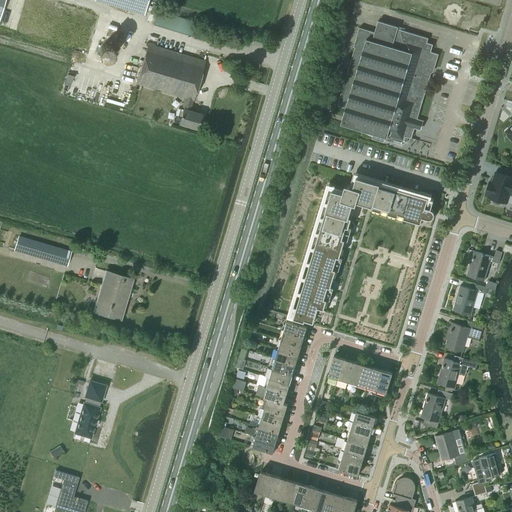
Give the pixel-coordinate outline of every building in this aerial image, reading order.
[(23,0),(7,0),(0,27),(0,38),(68,57),(79,16),(23,0)] [(96,0),(144,14),(148,0),(96,0)] [(192,35),(196,22),(158,11),(154,24),(192,35)] [(354,47),(337,105),(345,108),(340,124),(372,133),(370,138),(379,141),(381,141),(382,139),(400,144),(405,142),(407,137),(410,138),(417,115),(417,113),(428,77),(429,75),(430,70),(428,70),(430,64),(434,65),(436,59),(438,53),(431,51),(433,44),(427,42),(428,40),(428,37),(413,33),(398,28),(398,26),(377,20),(374,32),(358,28),(352,47),(354,47)] [(197,128),(201,114),(189,110),(192,99),(193,100),(205,61),(148,44),(136,83),(184,97),(181,108),(179,107),(177,117),(180,118),(178,123),(197,128)] [(511,176),(495,171),(491,185),(489,185),(489,184),(488,184),(485,194),(488,195),(488,196),(493,197),(492,200),(492,202),(494,203),(497,204),(499,204),(501,202),(502,200),(507,202),(509,193),(511,193),(511,176)] [(299,301),(294,317),(304,320),(305,318),(314,320),(318,306),(325,308),(327,299),(326,298),(328,292),(330,285),(332,286),(334,278),(336,270),(334,269),(336,262),(338,256),(340,256),(343,248),(345,240),(343,239),(344,232),(346,225),(350,226),(352,218),(347,217),(349,211),(351,212),(354,202),(346,200),(348,194),(352,192),(359,194),(357,200),(366,203),(367,200),(374,202),(372,208),(388,212),(404,217),(420,222),(424,208),(428,197),(412,193),(396,188),(379,183),(364,178),(357,176),(354,187),(346,185),(343,193),(333,189),(331,196),(326,211),(321,226),(317,241),(312,256),(308,271),(304,285),(299,301)] [(67,265),(71,250),(18,235),(14,249),(67,265)] [(485,280),(491,260),(499,263),(502,251),(496,249),(494,257),(492,256),(492,255),(474,250),(467,274),(485,280)] [(120,318),(132,278),(106,270),(94,310),(120,318)] [(486,293),(488,287),(476,283),(475,289),(460,285),(453,309),(471,315),(478,291),(486,293)] [(284,329),(305,335),(307,326),(287,319),(284,329)] [(463,351),(468,336),(479,340),(484,325),(469,320),(467,326),(452,321),(445,346),(463,351)] [(281,339),(302,345),(305,335),(284,329),(281,339)] [(278,349),(299,355),(302,345),(281,339),(278,349)] [(241,348),(237,367),(243,368),(248,349),(241,348)] [(276,358),(296,364),(299,355),(278,349),(276,358)] [(338,378),(344,358),(334,355),(328,374),(338,378)] [(455,387),(459,373),(465,375),(468,365),(476,367),(477,361),(460,356),(459,362),(444,357),(437,382),(455,387)] [(273,367),(293,374),(296,364),(276,358),(273,367)] [(344,358),(338,378),(348,381),(354,361),(344,358)] [(354,361),(348,381),(357,383),(363,364),(354,361)] [(363,364),(357,383),(367,386),(373,367),(363,364)] [(270,377),(290,383),(293,374),(273,367),(270,377)] [(373,367),(367,386),(377,389),(383,369),(373,367)] [(238,369),(237,376),(244,378),(246,371),(238,369)] [(383,369),(377,389),(386,392),(393,373),(383,369)] [(267,387),(287,393),(290,383),(270,377),(267,387)] [(237,378),(234,385),(242,388),(244,380),(237,378)] [(91,437),(94,425),(100,407),(98,406),(100,401),(101,401),(106,385),(89,380),(85,396),(86,396),(84,402),(83,402),(74,432),(81,434),(81,435),(84,436),(84,435),(91,437)] [(287,393),(267,387),(264,396),(267,397),(284,402),(287,393)] [(420,416),(427,418),(425,424),(437,428),(446,398),(454,400),(455,394),(444,390),(442,396),(428,392),(420,416)] [(264,407),(285,413),(288,403),(284,402),(267,397),(264,407)] [(321,400),(319,407),(327,409),(329,402),(321,400)] [(261,417),(282,423),(285,413),(264,407),(261,417)] [(353,420),(373,426),(376,416),(356,410),(353,420)] [(319,411),(317,419),(326,422),(329,414),(319,411)] [(258,426),(279,432),(282,423),(261,417),(258,426)] [(350,430),(370,436),(373,426),(353,420),(350,430)] [(220,426),(217,435),(230,439),(233,430),(220,426)] [(255,436),(276,442),(279,432),(258,426),(255,436)] [(459,428),(436,434),(440,449),(439,449),(442,460),(443,459),(445,466),(470,460),(467,452),(466,452),(459,428)] [(320,431),(312,429),(309,437),(317,440),(319,431),(320,431)] [(347,439),(367,445),(370,436),(350,430),(347,439)] [(276,442),(255,436),(252,446),(273,452),(276,442)] [(345,449),(364,455),(367,445),(347,439),(345,449)] [(342,458),(361,465),(364,455),(345,449),(342,458)] [(479,459),(473,460),(478,479),(485,478),(501,474),(495,452),(479,457),(479,459)] [(361,465),(342,458),(339,468),(358,474),(361,465)] [(63,478),(66,479),(68,473),(55,469),(53,475),(63,478)] [(265,493),(271,474),(260,471),(255,490),(265,493)] [(271,474),(265,493),(274,496),(280,477),(271,474)] [(280,477),(274,496),(284,499),(290,480),(280,477)] [(396,483),(393,493),(397,494),(395,499),(414,505),(416,499),(412,497),(415,489),(415,488),(415,487),(415,486),(415,485),(415,484),(415,483),(415,482),(414,481),(413,480),(412,479),(412,478),(411,478),(410,477),(409,477),(408,477),(407,477),(405,477),(404,477),(403,477),(402,477),(401,478),(400,479),(399,479),(398,480),(397,481),(396,482),(396,483)] [(63,478),(53,511),(74,511),(75,511),(78,511),(83,511),(87,500),(73,496),(77,482),(63,478)] [(290,480),(284,499),(293,502),(299,482),(290,480)] [(473,489),(485,486),(483,480),(472,484),(473,489)] [(299,482),(293,502),(303,505),(309,485),(299,482)] [(309,485),(303,505),(313,508),(319,488),(309,485)] [(485,486),(473,489),(475,495),(487,492),(485,486)] [(319,488),(313,508),(322,511),(328,491),(319,488)] [(328,491),(322,511),(326,511),(332,511),(338,494),(328,491)] [(338,494),(332,511),(343,511),(348,497),(338,494)] [(459,511),(476,511),(472,496),(456,500),(459,511)] [(348,497),(343,511),(353,511),(357,500),(348,497)] [(412,511),(414,505),(395,499),(394,504),(390,503),(386,511),(412,511)]
